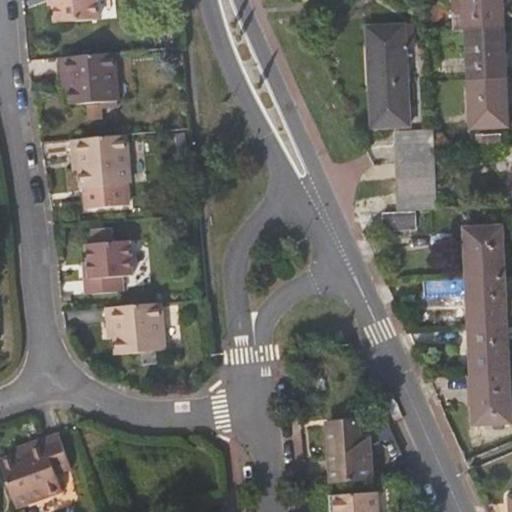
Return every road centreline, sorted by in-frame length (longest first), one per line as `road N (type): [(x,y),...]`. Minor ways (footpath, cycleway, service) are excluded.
road 1 (residential): [(59,392),(10,79)]
road 2 (tertiary): [(341,268),(460,511)]
road 3 (tertiary): [(203,0),(213,46),(282,189),(305,197)]
road 4 (tertiary): [(305,197),(309,174),(237,0)]
road 5 (residential): [(305,197),(268,214),(232,255),(243,369)]
road 6 (residential): [(246,411),(154,416),(59,392)]
road 7 (residential): [(243,369),(276,299),(341,268)]
